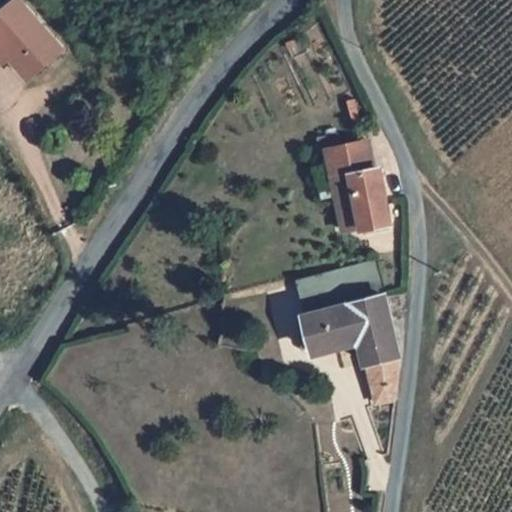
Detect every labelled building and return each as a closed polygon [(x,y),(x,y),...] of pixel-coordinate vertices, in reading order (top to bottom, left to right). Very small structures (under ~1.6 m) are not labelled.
[(61,46),(18,0),(10,0),(0,9),(0,29),(9,39),(1,46),(10,56),(28,76),(61,46)] [(9,39),(0,29),(0,54),(5,61),(10,56),(1,46),(9,39)] [(361,139),(327,146),(341,215),(359,211),(361,223),(362,227),(389,222),(377,165),(366,167),(361,139)] [(359,211),(341,215),(343,227),(361,223),(359,211)] [(295,280),(316,353),(361,341),(378,403),(396,397),(399,354),(373,258),(295,280)]
